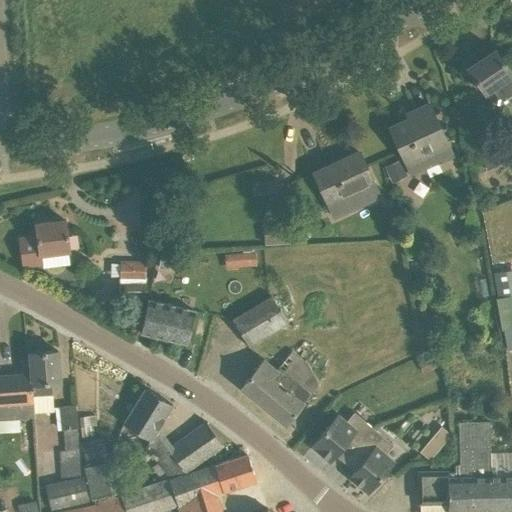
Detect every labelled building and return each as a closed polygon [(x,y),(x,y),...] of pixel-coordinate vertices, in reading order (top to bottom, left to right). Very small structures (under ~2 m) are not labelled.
[(511,93),(511,76),(495,50),(468,69),(491,103),(507,97),(511,93)] [(429,104),(414,111),(417,116),(390,128),(405,162),(433,149),(439,163),(453,157),(447,143),(429,104)] [(480,152),(487,170),(498,166),(491,148),(480,152)] [(360,152),(314,173),(328,204),(374,183),(360,152)] [(400,161),(382,169),(390,185),(407,177),(400,161)] [(65,220),(36,224),(37,236),(19,238),(23,273),(71,266),(65,220)] [(306,225),(264,228),(265,245),(307,243),(306,225)] [(256,253),(237,254),(238,267),(257,265),(256,253)] [(161,257),(159,268),(169,270),(171,260),(161,257)] [(149,268),(119,269),(120,295),(149,294),(149,268)] [(288,322),(272,296),(233,320),(248,346),(288,322)] [(195,311),(148,300),(141,333),(188,344),(195,311)] [(114,320),(138,327),(141,317),(117,311),(114,320)] [(511,316),(500,319),(502,331),(511,328),(511,316)] [(264,360),(242,387),(286,424),(311,392),(320,385),(305,359),(292,350),(280,367),(277,371),(264,360)] [(58,351),(30,353),(31,374),(32,386),(33,397),(53,395),(52,383),(61,383),(58,351)] [(419,364),(424,374),(437,368),(432,358),(419,364)] [(32,386),(31,374),(0,375),(0,420),(34,418),(33,397),(32,386)] [(53,385),(58,401),(71,397),(66,382),(53,385)] [(173,405),(146,388),(124,424),(151,441),(147,449),(158,462),(166,472),(169,476),(189,470),(224,444),(207,422),(171,451),(157,432),(173,405)] [(76,406),(61,407),(63,430),(65,451),(60,451),(61,462),(80,460),(76,406)] [(350,438),(360,446),(374,429),(355,413),(346,423),(338,416),(325,430),(312,446),(331,461),(350,438)] [(448,511),(471,511),(511,511),(511,452),(490,452),(489,421),(459,421),(460,465),(455,465),(455,471),(419,472),(420,503),(449,502),(448,511)] [(93,426),(81,428),(82,438),(95,436),(93,426)] [(420,453),(430,461),(452,435),(442,427),(420,453)] [(350,477),(369,492),(394,462),(385,455),(394,445),(374,429),(360,446),(369,454),(350,477)] [(118,491),(105,438),(83,443),(88,467),(85,468),(93,498),(118,491)] [(170,480),(122,495),(126,511),(159,511),(179,505),(181,511),(221,511),(216,494),(257,481),(248,454),(170,480)] [(159,477),(166,472),(158,462),(152,467),(159,477)] [(85,476),(47,485),(52,510),(90,501),(85,476)] [(36,501),(18,505),(19,511),(33,511),(38,511),(36,501)]
